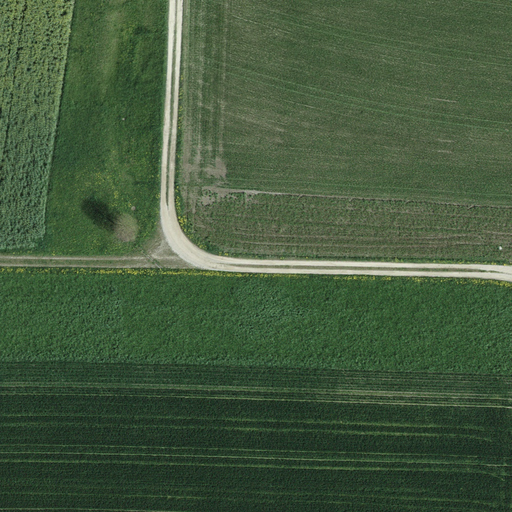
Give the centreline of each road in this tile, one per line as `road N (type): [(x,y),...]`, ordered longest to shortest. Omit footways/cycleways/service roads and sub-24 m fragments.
road 1 (track): [(511,275),(201,264)]
road 2 (track): [(201,264),(176,243),(165,211),(175,0)]
road 3 (track): [(201,264),(0,261)]
